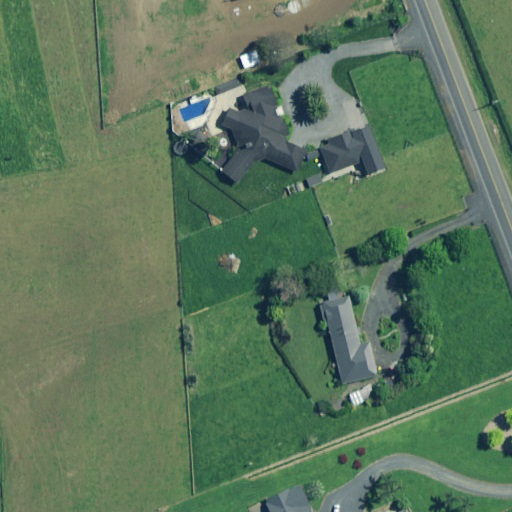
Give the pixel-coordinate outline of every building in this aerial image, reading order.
[(239,78),(213,89),(217,97),(243,86),(239,78)] [(281,103),(275,105),(268,87),(243,96),(248,110),(241,113),(229,108),(222,126),(232,130),(239,152),(222,172),(235,184),(255,163),(265,159),(295,172),(303,152),(285,141),(290,129),(281,103)] [(197,129),(187,132),(191,144),(201,141),(197,129)] [(365,162),(353,132),(325,143),(326,145),(319,148),(330,175),(365,162)] [(306,179),(308,188),(323,184),(320,175),(306,179)] [(360,345),(348,297),(319,304),(324,328),(328,328),(341,385),(376,376),(369,343),(360,345)] [(373,396),(369,387),(353,395),(357,403),(373,396)] [(309,511),(301,486),(263,500),(268,511),(309,511)]
